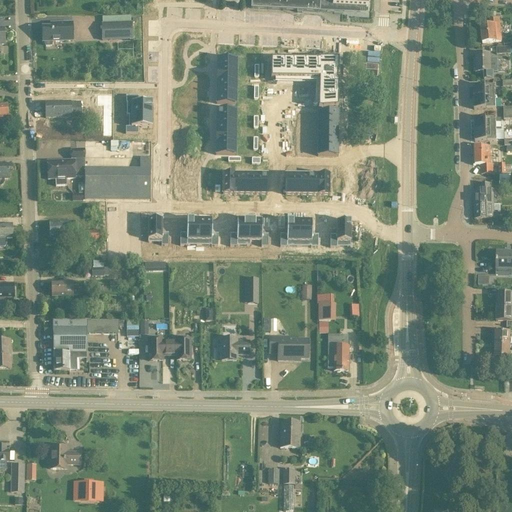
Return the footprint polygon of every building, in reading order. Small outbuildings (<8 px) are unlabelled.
[(243,0),(251,0),(250,9),(319,12),(320,3),(332,4),(332,6),(368,8),(368,0),(243,0)] [(490,26),(480,27),(482,44),(501,42),(499,19),(490,20),(490,26)] [(57,28),(42,29),(42,43),(44,43),(44,45),(45,47),(51,47),(52,45),(52,43),(72,42),(72,27),(66,27),(66,24),(57,24),(57,28)] [(131,24),(101,25),(102,41),(132,40),(131,24)] [(476,64),(475,64),(475,74),(483,73),(484,81),(493,81),(493,73),(497,73),(497,59),(490,60),(489,56),(476,56),(476,64)] [(274,59),(274,78),(322,78),(322,106),(341,106),(341,58),(322,58),(322,59),(274,59)] [(215,61),(215,72),(234,72),(234,61),(215,61)] [(215,72),(215,83),(234,83),(234,72),(215,72)] [(215,83),(214,93),(234,94),(234,83),(215,83)] [(495,87),(473,88),(473,99),(488,99),(495,98),(495,87)] [(214,93),(214,105),(234,105),(234,94),(214,93)] [(112,94),(97,94),(97,104),(104,104),(103,133),(111,133),(112,94)] [(126,97),(126,104),(126,116),(128,116),(152,116),(152,104),(138,104),(138,97),(132,97),(126,97)] [(488,99),(473,99),(474,111),(495,110),(495,98),(488,99)] [(80,103),(44,104),(45,119),(81,118),(80,103)] [(214,111),(214,123),(233,123),(233,112),(214,111)] [(318,113),(318,124),(337,124),(337,113),(318,113)] [(125,128),(125,135),(138,135),(138,129),(152,129),(152,116),(128,116),(128,128),(125,128)] [(501,119),(474,120),(474,131),(496,131),(501,131),(501,119)] [(214,123),(214,134),(233,134),(233,123),(214,123)] [(318,124),(318,135),(337,135),(337,124),(318,124)] [(496,131),(474,131),(475,143),(496,142),(496,131)] [(214,134),(214,144),(233,144),(233,134),(214,134)] [(318,135),(318,146),(337,146),(337,135),(318,135)] [(214,144),(214,156),(233,156),(233,144),(214,144)] [(318,146),(318,157),(337,157),(337,146),(318,146)] [(490,148),(473,148),(473,166),(481,166),(481,176),(492,175),(492,166),(490,166),(490,148)] [(72,163),(47,164),(47,181),(55,181),(55,188),(66,187),(66,180),(74,180),(74,179),(84,179),(84,170),(84,165),(84,151),(70,151),(70,160),(72,160),(72,163)] [(84,179),(84,200),(99,200),(150,201),(150,158),(139,158),(139,171),(84,170),(84,179)] [(9,165),(0,165),(0,186),(2,185),(4,183),(4,180),(9,180),(9,165)] [(511,175),(500,176),(500,186),(511,187),(511,180),(511,175)] [(222,176),(222,196),(233,196),(233,176),(222,176)] [(233,176),(233,196),(244,196),(244,177),(233,176)] [(244,177),(244,196),(254,196),(255,177),(244,177)] [(255,177),(254,196),(266,196),(266,177),(255,177)] [(284,177),(284,196),(295,196),(295,177),(284,177)] [(295,177),(295,196),(306,197),(306,177),(295,177)] [(306,177),(306,197),(317,197),(317,177),(306,177)] [(317,177),(317,197),(328,197),(328,177),(317,177)] [(479,191),(474,191),(474,205),(474,206),(493,205),(493,191),(491,191),(491,186),(479,186),(479,191)] [(493,205),(474,206),(474,220),(487,220),(493,220),(498,220),(497,213),(500,213),(500,205),(493,205)] [(147,219),(147,239),(160,239),(160,246),(167,246),(167,233),(161,233),(161,219),(147,219)] [(180,233),(180,246),(186,246),(186,239),(199,239),(199,220),(187,220),(186,220),(186,233),(180,233)] [(199,220),(199,239),(211,239),(211,246),(218,246),(218,234),(211,234),(212,220),(211,220),(199,220)] [(230,234),(230,246),(236,246),(236,239),(249,239),(249,220),(237,220),(236,220),(236,234),(230,234)] [(249,220),(249,239),(261,240),(261,247),(268,247),(268,234),(261,234),(262,220),(261,220),(249,220)] [(280,234),(280,247),(286,247),(286,240),(299,240),(299,221),(287,221),(286,221),(286,234),(280,234)] [(299,221),(299,240),(311,240),(311,247),(318,247),(318,235),(311,235),(312,221),(311,221),(299,221)] [(331,235),(331,247),(338,247),(338,240),(351,240),(352,221),(338,221),(338,235),(331,235)] [(74,223),(48,224),(49,239),(75,238),(74,223)] [(0,225),(0,248),(4,248),(5,247),(6,245),(6,240),(11,239),(11,225),(0,225)] [(101,231),(80,232),(80,242),(93,242),(101,241),(101,231)] [(496,261),(496,264),(497,264),(497,270),(497,276),(511,277),(511,271),(511,270),(511,254),(497,254),(497,261),(496,261)] [(154,264),(145,264),(145,272),(154,272),(154,264)] [(109,269),(91,269),(92,278),(109,277),(109,269)] [(478,277),(478,286),(489,286),(489,277),(478,277)] [(247,280),(247,297),(257,297),(257,280),(247,280)] [(78,282),(51,283),(51,297),(72,297),(72,296),(78,296),(78,293),(78,283),(78,282)] [(13,285),(0,285),(0,305),(0,307),(13,306),(13,299),(14,299),(13,285)] [(302,287),(301,301),(310,301),(311,287),(302,287)] [(511,295),(496,295),(496,309),(511,308),(511,295)] [(251,313),(260,313),(260,299),(252,299),(251,313)] [(318,305),(318,322),(330,322),(330,305),(318,305)] [(359,305),(350,305),(350,318),(359,317),(359,305)] [(511,308),(496,309),(496,322),(511,322),(511,308)] [(118,321),(53,321),(53,354),(53,373),(68,373),(68,359),(86,359),(86,355),(87,334),(118,335),(118,321)] [(148,323),(140,323),(140,335),(148,335),(148,323)] [(495,334),(495,346),(510,346),(510,334),(495,334)] [(327,336),(327,369),(333,369),(333,372),(347,372),(348,336),(327,336)] [(268,339),(268,355),(277,355),(277,362),(293,362),(293,360),(307,360),(307,341),(287,341),(287,339),(268,339)] [(148,340),(148,362),(162,362),(162,357),(170,357),(170,343),(162,343),(162,340),(148,340)] [(170,343),(170,357),(176,356),(176,362),(189,362),(189,340),(176,340),(176,343),(170,343)] [(221,340),(221,362),(236,363),(236,357),(248,357),(248,343),(236,343),(236,340),(221,340)] [(0,366),(10,366),(9,342),(0,341),(0,366)] [(495,346),(495,358),(509,358),(510,352),(510,346),(495,346)] [(301,438),(301,435),(299,435),(300,424),(280,423),(279,449),(299,449),(300,438),(301,438)] [(65,469),(66,465),(79,465),(79,455),(70,454),(70,455),(66,455),(66,448),(51,448),(51,461),(49,461),(49,468),(51,468),(51,469),(65,469)] [(460,462),(460,450),(452,450),(452,462),(460,462)] [(11,465),(11,493),(23,494),(23,465),(11,465)] [(283,511),(294,511),(294,470),(283,469),(283,511)] [(267,485),(268,485),(278,485),(279,471),(267,471),(267,485)] [(96,497),(102,497),(103,484),(93,484),(85,484),(75,484),(75,497),(82,497),(82,501),(96,501),(96,497)]
